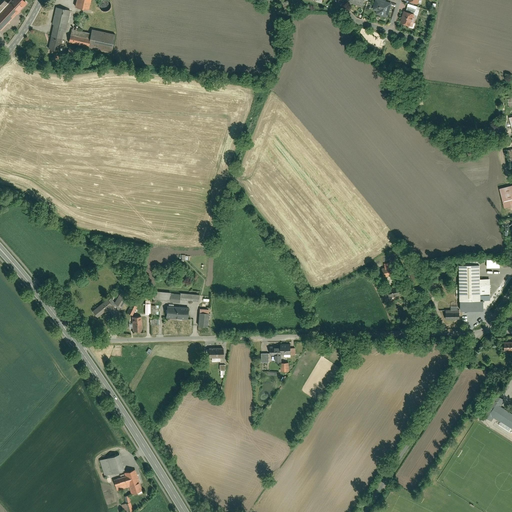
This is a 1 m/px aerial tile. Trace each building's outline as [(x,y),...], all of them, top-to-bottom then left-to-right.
[(26,2),(23,0),(8,0),(8,1),(0,10),(0,29),(1,30),(26,2)] [(90,0),(77,0),(76,6),(88,9),(90,0)] [(388,17),(393,3),(382,0),(376,0),(374,10),(378,11),(377,14),(388,17)] [(70,9),(56,6),(51,25),(54,25),(49,50),(58,52),(63,31),(65,31),(70,9)] [(401,23),(410,26),(414,14),(407,11),(405,11),(401,23)] [(91,33),(71,30),(68,45),(112,54),(116,33),(92,29),(91,33)] [(511,184),(499,187),(504,207),(511,205),(511,184)] [(478,264),(457,264),(458,309),(485,309),(485,305),(490,305),(489,278),(479,278),(478,264)] [(394,265),(381,269),(383,277),(396,274),(394,265)] [(433,283),(426,285),(430,297),(436,294),(433,283)] [(125,307),(131,292),(123,289),(117,303),(125,307)] [(171,292),(154,291),(153,299),(170,300),(171,292)] [(400,291),(383,295),(385,302),(395,300),(394,295),(401,294),(400,291)] [(171,292),(170,300),(179,301),(179,299),(179,293),(171,292)] [(136,295),(126,312),(132,315),(137,305),(136,305),(140,297),(136,295)] [(105,299),(91,310),(96,317),(107,309),(105,306),(108,304),(105,299)] [(188,308),(166,306),(165,317),(187,319),(188,308)] [(459,310),(445,310),(445,318),(459,318),(459,310)] [(207,314),(198,313),(197,325),(206,326),(207,314)] [(141,317),(131,317),(132,331),(141,331),(141,317)] [(113,330),(119,331),(122,322),(115,320),(113,330)] [(290,343),(279,344),(279,346),(279,354),(281,354),(290,353),(290,347),(290,343)] [(279,354),(279,346),(269,346),(269,354),(274,354),(279,354)] [(223,347),(210,347),(210,357),(223,357),(223,347)] [(287,362),(280,362),(280,371),(288,370),(287,362)] [(503,400),(495,395),(483,415),(491,420),(493,417),(500,405),(503,400)] [(511,412),(500,405),(493,417),(511,428),(511,426),(511,412)] [(94,429),(89,434),(93,438),(98,434),(94,429)] [(118,454),(100,460),(106,476),(123,470),(118,454)] [(141,489),(134,469),(123,473),(124,475),(128,486),(130,493),(141,489)] [(116,489),(128,486),(124,475),(113,479),(116,489)] [(126,503),(122,504),(124,511),(126,511),(132,510),(130,501),(126,503)]
